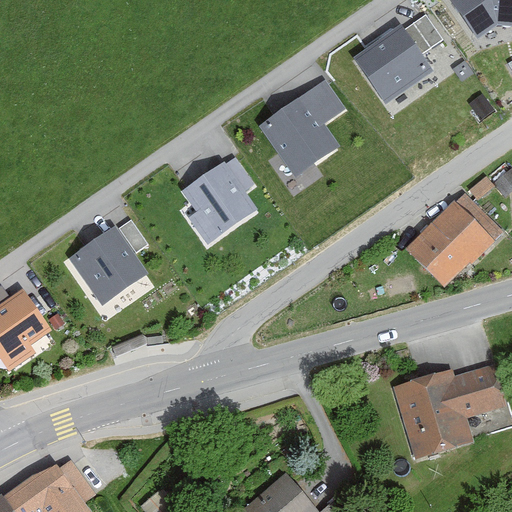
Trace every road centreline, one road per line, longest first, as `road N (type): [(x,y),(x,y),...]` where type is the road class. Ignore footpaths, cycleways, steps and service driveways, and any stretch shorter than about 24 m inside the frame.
road 1 (residential): [(0,266),(377,0)]
road 2 (residential): [(223,376),(224,347),(242,323),(511,139)]
road 3 (tertiary): [(511,294),(223,376)]
road 4 (tertiary): [(223,376),(17,442)]
